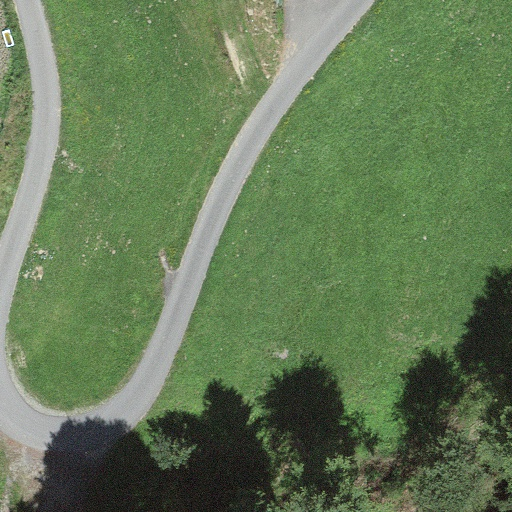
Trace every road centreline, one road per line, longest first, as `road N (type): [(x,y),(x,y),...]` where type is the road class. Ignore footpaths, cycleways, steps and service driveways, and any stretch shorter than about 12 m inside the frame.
road 1 (track): [(0,393),(14,415),(40,430),(74,433),(105,425),(132,404),(249,148),(360,0)]
road 2 (track): [(29,0),(50,105),(31,198),(0,289)]
road 3 (track): [(417,511),(511,390)]
